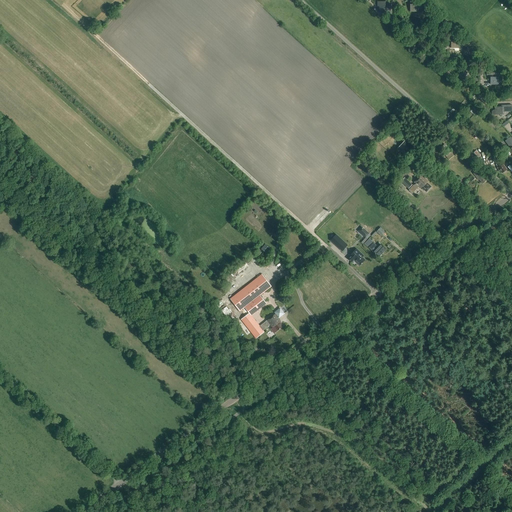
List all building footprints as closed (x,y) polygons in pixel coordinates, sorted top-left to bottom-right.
[(416,3),(415,0),(409,0),(410,12),(418,12),(418,3),(416,3)] [(389,2),(378,2),(377,10),(378,10),(378,14),(390,14),(390,4),(389,4),(389,2)] [(436,27),(440,31),(446,24),(442,21),(436,27)] [(459,48),(459,40),(456,40),(456,36),(450,36),(450,41),(451,41),(451,48),(459,48)] [(418,46),(427,46),(427,41),(428,41),(428,38),(418,38),(418,46)] [(456,79),(465,80),(465,75),(466,75),(466,72),(457,71),(456,79)] [(490,73),(490,84),(498,85),(498,81),(501,81),(501,73),(495,73),(490,73)] [(474,115),(480,108),(474,103),(468,109),(474,115)] [(507,111),(507,108),(508,108),(508,107),(509,107),(509,106),(510,106),(510,105),(503,105),(503,107),(495,107),(495,110),(494,110),(493,110),(492,111),(492,112),(491,112),(491,113),(492,114),(492,115),(493,115),(504,115),(504,110),(504,111),(507,111)] [(405,139),(399,146),(407,153),(413,146),(405,139)] [(500,153),(494,146),(491,149),(496,156),(500,153)] [(446,157),(449,160),(458,152),(455,149),(446,157)] [(501,173),(506,170),(500,161),(496,164),(498,167),(497,168),(498,171),(499,170),(501,173)] [(486,181),(480,174),(481,174),(478,170),(473,174),(477,180),(478,179),(482,184),(486,181)] [(412,194),(419,187),(420,188),(421,187),(426,192),(431,187),(427,183),(428,182),(420,175),(414,182),(415,184),(408,191),(412,194)] [(408,188),(412,185),(404,178),(401,182),(408,188)] [(411,212),(415,209),(407,201),(403,204),(411,212)] [(367,239),(371,235),(369,234),(369,233),(361,226),(357,231),(365,238),(366,237),(367,238),(367,239)] [(385,232),(380,227),(376,232),(380,236),(385,232)] [(336,235),(330,240),(342,251),(347,245),(336,235)] [(375,254),(378,257),(386,249),(381,243),(380,244),(379,243),(376,245),(373,242),(368,247),(373,252),(372,253),(374,255),(375,254)] [(271,248),(266,244),(262,249),(267,253),(271,248)] [(359,251),(356,248),(347,258),(351,262),(353,259),(360,265),(365,260),(362,257),(363,255),(359,251)] [(251,316),(266,304),(260,296),(271,287),(262,275),(230,299),(240,311),(244,308),(249,314),(241,320),(256,339),(264,332),(263,331),(270,325),(272,328),(271,329),(274,334),(283,327),(280,322),(275,315),(259,327),(251,316)] [(286,314),(281,308),(275,312),(279,319),(286,314)] [(237,318),(230,309),(224,314),(231,323),(237,318)]
